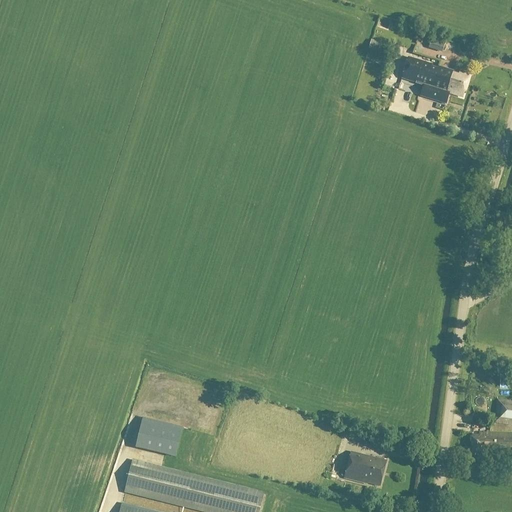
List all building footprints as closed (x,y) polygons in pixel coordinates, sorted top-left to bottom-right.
[(431,89),(437,68),(407,59),(401,80),(422,86),(431,89)] [(476,63),(473,75),(480,76),(483,65),(476,63)] [(448,95),(462,100),(469,78),(437,68),(431,89),(449,94),(448,95)] [(502,84),(503,72),(483,69),(481,81),(502,84)] [(431,89),(422,86),(419,98),(445,106),(448,95),(449,94),(431,89)] [(509,385),(510,377),(499,376),(498,385),(509,385)] [(511,421),(511,403),(496,402),(493,425),(511,427),(511,421)] [(174,459),(181,429),(142,420),(135,450),(174,459)] [(511,456),(511,436),(478,435),(478,437),(471,437),(470,461),(486,462),(486,455),(511,456)] [(380,488),(386,463),(350,455),(344,481),(366,486),(366,485),(380,488)] [(258,511),(263,495),(132,463),(124,494),(196,511),(146,511),(121,506),(119,511),(258,511)]
